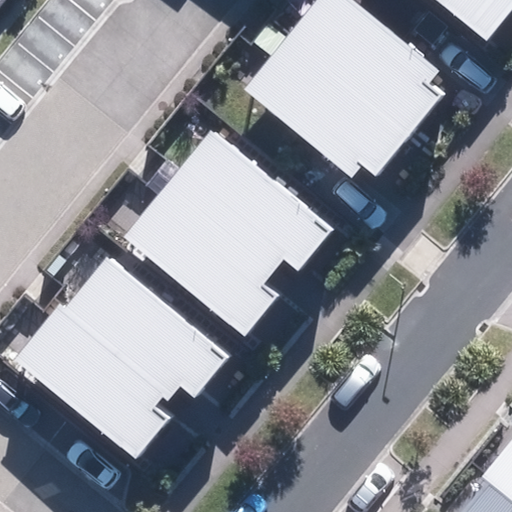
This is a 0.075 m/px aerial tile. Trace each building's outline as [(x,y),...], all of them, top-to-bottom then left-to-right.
[(363,166),(376,177),(443,95),(430,84),(440,72),(352,0),(316,0),(243,89),(352,178),(363,166)] [(511,0),(435,0),(487,41),(511,9),(511,0)] [(123,238),(245,337),(279,295),(264,282),(284,258),(298,270),(332,228),(211,130),(123,238)] [(195,397),(229,356),(108,257),(65,309),(61,306),(15,361),(134,459),(169,417),(155,406),(163,396),(168,401),(181,386),(195,397)] [(511,511),(511,441),(482,478),(489,483),(464,511),(511,511)]
